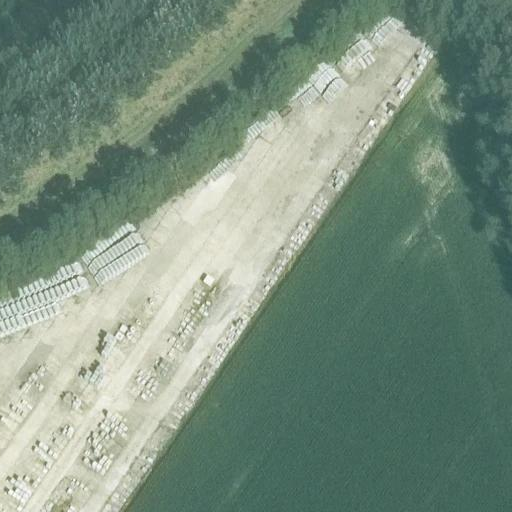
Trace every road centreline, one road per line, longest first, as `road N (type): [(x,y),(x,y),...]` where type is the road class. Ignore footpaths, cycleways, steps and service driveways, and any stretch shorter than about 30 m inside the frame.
road 1 (residential): [(0,219),(66,186),(137,134),(298,0)]
road 2 (residential): [(0,159),(106,88),(194,0)]
